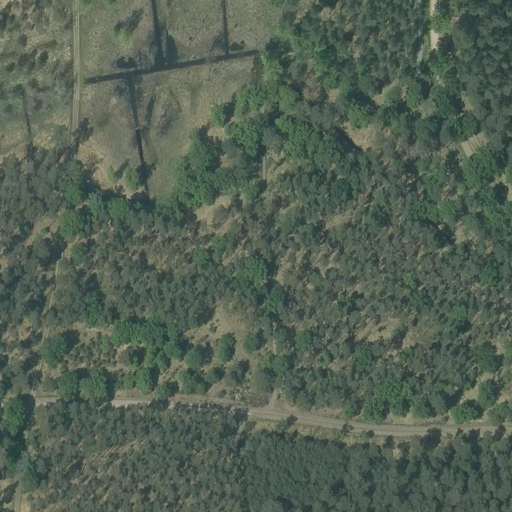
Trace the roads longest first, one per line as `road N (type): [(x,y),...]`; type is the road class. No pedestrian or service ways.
road 1 (track): [(75,0),(62,254),(16,511)]
road 2 (track): [(511,432),(384,431),(145,403),(0,405)]
road 3 (track): [(511,239),(446,96),(434,0)]
